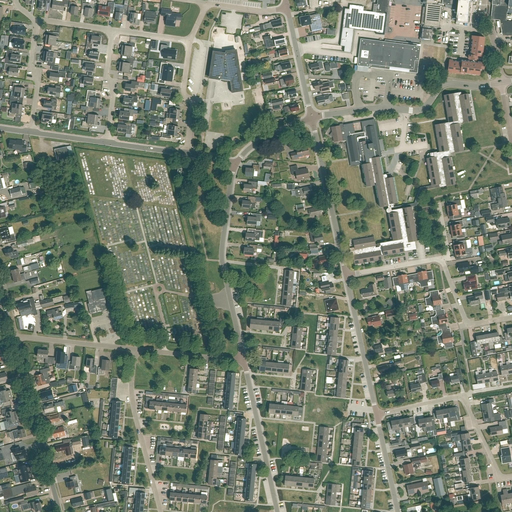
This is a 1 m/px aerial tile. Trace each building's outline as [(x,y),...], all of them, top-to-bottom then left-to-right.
[(50,0),(43,0),(43,1),(39,1),(38,10),(45,11),(46,3),(50,4),(50,0)] [(52,9),(63,10),(64,7),(67,7),(67,1),(63,0),(63,2),(53,1),(52,9)] [(432,27),(436,28),(440,28),(442,5),(442,0),(425,0),(422,26),(432,27)] [(462,25),(463,22),(468,23),(471,0),(465,0),(457,0),(458,0),(457,12),(455,12),(454,12),(454,13),(454,14),(457,14),(455,25),(458,25),(462,25)] [(492,0),(491,19),(493,20),(494,20),(499,20),(500,24),(502,36),(511,36),(511,21),(506,21),(508,0),(492,0)] [(71,15),(77,16),(78,7),(75,7),(76,3),(69,2),(69,8),(72,8),(71,15)] [(108,7),(99,6),(98,14),(104,15),(104,16),(109,17),(110,9),(114,9),(114,3),(108,2),(108,7)] [(85,17),(92,18),(93,9),(89,9),(89,4),(83,3),(82,9),(86,10),(85,17)] [(117,21),(122,22),(123,15),(126,15),(128,6),(124,5),(124,9),(116,8),(115,13),(116,13),(115,21),(117,21),(117,22),(117,21)] [(385,33),(387,14),(376,13),(364,11),(364,7),(350,5),(349,9),(345,9),(340,46),(346,47),(345,52),(344,52),(351,53),(354,29),(385,33)] [(388,6),(377,5),(376,13),(387,14),(388,6)] [(135,8),(128,7),(127,17),(131,17),(130,23),(132,23),(132,24),(132,25),(139,26),(139,20),(137,20),(138,14),(134,13),(135,8)] [(166,26),(175,27),(176,20),(181,20),(181,15),(171,14),(172,11),(162,9),(161,15),(168,16),(166,26)] [(155,23),(156,16),(149,15),(150,13),(146,12),(146,10),(142,10),(141,17),(145,17),(144,22),(155,23)] [(302,26),(310,25),(321,22),(319,14),(300,18),(300,19),(301,25),(302,25),(302,26)] [(281,18),(279,19),(279,20),(272,21),(272,23),(265,24),(266,29),(282,26),(281,23),(282,23),(281,18)] [(11,22),(10,27),(13,27),(13,30),(15,30),(14,34),(17,34),(19,35),(25,35),(26,28),(20,28),(20,23),(11,22)] [(312,33),(323,30),(321,22),(310,25),(312,33)] [(431,40),(432,27),(422,26),(421,39),(431,40)] [(56,42),(57,37),(59,37),(59,33),(53,33),(52,36),(44,35),(44,37),(46,37),(45,40),(56,42)] [(100,45),(101,38),(93,37),(94,35),(88,34),(87,46),(92,47),(93,44),(100,45)] [(14,48),(24,49),(24,44),(23,44),(23,42),(16,41),(17,37),(11,36),(10,43),(15,43),(14,48)] [(286,42),(286,41),(285,40),(284,37),(274,39),(271,40),(270,36),(263,37),(264,40),(268,39),(270,47),(276,46),(286,44),(286,42)] [(465,75),(465,73),(480,75),(481,69),(484,69),(485,63),(478,62),(478,63),(474,62),(474,60),(476,61),(476,58),(482,58),(482,57),(484,38),(472,36),(472,39),(470,55),(469,56),(468,59),(469,60),(473,60),(473,62),(461,60),(460,62),(453,61),(449,60),(448,73),(465,75)] [(389,70),(390,67),(418,70),(421,47),(385,42),(361,39),(357,66),(369,67),(389,70)] [(45,45),(52,46),(51,49),(58,50),(59,45),(56,44),(56,42),(45,40),(44,40),(43,42),(45,42),(45,45)] [(122,47),(122,50),(132,52),(133,47),(135,47),(135,44),(129,43),(128,46),(120,45),(120,47),(122,47)] [(161,45),(160,52),(164,52),(163,58),(175,59),(176,51),(167,49),(168,45),(161,45)] [(98,60),(99,52),(92,51),(92,48),(86,47),(85,54),(89,54),(89,58),(98,60)] [(48,57),(54,58),(55,53),(58,54),(58,50),(51,49),(51,51),(48,50),(48,52),(42,51),(42,53),(44,54),(43,55),(43,56),(43,57),(48,57)] [(288,55),(287,49),(275,51),(277,57),(288,55)] [(5,64),(8,64),(13,64),(13,62),(20,63),(21,56),(12,55),(13,51),(7,50),(6,57),(5,64)] [(121,55),(128,56),(127,60),(134,61),(134,57),(133,57),(131,57),(132,52),(122,50),(120,50),(119,52),(121,52),(121,55)] [(224,53),(222,53),(214,52),(210,78),(218,79),(220,79),(220,80),(222,80),(222,82),(228,82),(228,81),(230,81),(232,93),(233,93),(232,92),(234,92),(239,91),(239,88),(242,88),(236,50),(228,51),(228,52),(226,52),(226,51),(225,51),(226,53),(224,53)] [(55,63),(53,63),(54,58),(43,57),(43,56),(41,56),(41,58),(43,59),(43,61),(48,62),(48,66),(55,67),(55,63)] [(133,64),(134,61),(127,60),(127,63),(118,62),(118,64),(120,64),(119,67),(130,68),(130,63),(133,64)] [(83,61),(82,67),(86,67),(85,71),(94,72),(95,65),(90,65),(90,62),(83,61)] [(290,62),(282,64),(282,65),(279,66),(280,72),(287,70),(287,69),(291,68),(290,62)] [(312,71),(320,70),(319,70),(324,69),(322,62),(319,62),(318,62),(318,64),(315,64),(315,65),(311,66),(312,71)] [(163,73),(174,75),(175,70),(174,70),(174,68),(167,67),(168,64),(161,63),(160,73),(163,74),(163,73)] [(9,76),(18,77),(19,70),(11,69),(11,65),(8,64),(5,64),(4,71),(9,72),(9,76)] [(117,67),(117,69),(119,69),(119,72),(124,73),(124,76),(131,77),(131,73),(129,73),(130,68),(119,67),(117,67)] [(65,79),(66,76),(66,72),(59,71),(58,74),(51,73),(50,80),(59,81),(59,78),(65,79)] [(163,73),(163,74),(162,80),(159,80),(158,83),(165,84),(165,81),(172,82),(172,79),(173,79),(174,75),(163,73)] [(80,84),(84,84),(92,86),(93,79),(87,78),(87,75),(81,75),(81,79),(81,80),(80,84)] [(294,83),(294,82),(295,82),(294,80),(293,80),(293,77),(285,78),(285,79),(280,80),(281,85),(286,84),(286,85),(287,85),(287,86),(288,87),(291,86),(292,85),(291,84),(294,83)] [(138,89),(139,82),(133,81),(132,85),(126,84),(125,91),(134,92),(135,88),(138,89)] [(333,87),(333,86),(332,84),(332,83),(332,82),(329,83),(328,83),(328,82),(322,83),(321,82),(314,83),(315,90),(323,89),(324,92),(329,90),(329,88),(333,87)] [(12,92),(14,92),(25,93),(25,94),(26,94),(27,92),(25,92),(25,89),(20,88),(20,84),(13,83),(13,89),(12,92)] [(165,86),(159,85),(158,92),(161,92),(161,96),(170,97),(171,90),(165,89),(165,86)] [(49,88),(48,94),(48,95),(56,96),(55,97),(60,98),(61,87),(56,86),(55,89),(49,88)] [(296,90),(285,93),(285,96),(283,96),(284,99),(290,98),(290,99),(293,98),(293,97),(297,96),(296,90)] [(11,97),(10,100),(17,101),(17,97),(26,99),(26,97),(24,96),(25,94),(25,93),(14,92),(14,97),(11,97)] [(420,188),(414,203),(411,204),(411,207),(417,206),(422,190),(455,184),(451,157),(450,157),(449,154),(464,151),(459,124),(473,121),(468,94),(461,95),(461,92),(444,95),(449,123),(435,125),(440,152),(437,153),(437,152),(430,153),(430,156),(429,156),(429,158),(427,159),(432,186),(420,188)] [(89,97),(91,97),(90,102),(100,104),(102,104),(103,102),(101,102),(101,99),(95,98),(96,95),(93,94),(89,94),(89,97)] [(317,98),(318,106),(331,103),(330,102),(334,102),(332,96),(329,96),(329,95),(317,98)] [(123,105),(132,106),(133,102),(137,103),(138,97),(132,96),(131,99),(124,98),(123,105)] [(9,105),(12,106),(12,109),(22,110),(24,111),(24,108),(23,108),(23,105),(16,104),(17,101),(10,100),(9,105)] [(56,111),(56,107),(57,100),(51,100),(51,103),(45,102),(44,108),(51,109),(51,110),(56,111)] [(90,102),(89,107),(86,107),(86,110),(92,111),(93,108),(102,109),(102,107),(100,107),(100,104),(90,102)] [(285,113),(288,112),(291,112),(292,112),(295,112),(295,111),(299,110),(298,104),(290,106),(284,108),(285,113)] [(166,108),(170,109),(170,114),(180,115),(182,115),(182,113),(180,113),(181,110),(175,109),(175,106),(166,105),(166,108)] [(22,110),(12,109),(12,110),(9,112),(9,113),(9,117),(15,118),(16,114),(24,115),(24,113),(22,113),(22,110)] [(133,117),(134,115),(138,115),(139,110),(129,109),(128,113),(120,112),(119,119),(129,120),(130,116),(133,117)] [(99,116),(92,115),(92,111),(86,110),(85,114),(88,114),(88,119),(98,120),(100,121),(100,119),(98,119),(99,116)] [(51,116),(48,116),(43,115),(42,122),(52,124),(52,120),(56,120),(57,118),(64,119),(64,115),(51,113),(51,116)] [(169,118),(166,118),(166,121),(172,122),(173,119),(181,120),(182,118),(180,118),(180,115),(170,114),(169,118)] [(98,120),(88,119),(85,119),(85,122),(83,121),(82,127),(91,128),(92,124),(99,125),(100,123),(98,123),(98,120)] [(388,208),(394,207),(393,204),(397,203),(393,177),(390,178),(390,176),(387,177),(387,175),(385,174),(382,175),(379,157),(382,157),(382,156),(381,155),(379,155),(378,149),(380,148),(375,121),(373,121),(373,120),(361,122),(363,132),(355,134),(353,123),(345,125),(343,125),(340,126),(331,127),(332,132),(331,133),(332,137),(333,138),(334,142),(346,140),(349,158),(350,165),(358,163),(358,165),(363,165),(367,187),(375,186),(374,183),(377,183),(377,185),(376,185),(380,207),(388,206),(388,208)] [(164,125),(168,125),(168,130),(178,131),(178,132),(180,132),(180,130),(178,129),(179,127),(172,126),(172,122),(166,121),(164,121),(164,125)] [(118,125),(117,131),(126,133),(126,134),(131,135),(133,124),(125,123),(125,126),(118,125)] [(162,138),(171,139),(172,136),(179,137),(180,134),(178,134),(178,132),(178,131),(168,130),(167,133),(163,133),(162,138)] [(10,140),(9,149),(21,150),(21,151),(26,152),(26,146),(22,145),(23,141),(20,141),(10,140)] [(57,161),(62,159),(73,157),(71,146),(59,148),(55,149),(57,161)] [(298,157),(309,155),(307,146),(301,148),(300,147),(296,148),(297,153),(291,154),(292,160),(298,159),(298,157)] [(245,176),(254,177),(254,171),(259,172),(260,165),(254,165),(253,169),(246,168),(245,176)] [(297,180),(309,177),(308,169),(303,170),(302,170),(298,171),(297,166),(290,167),(292,176),(296,175),(297,180)] [(244,191),(252,192),(252,189),(257,189),(257,184),(268,185),(268,182),(258,181),(258,182),(251,182),(251,185),(244,184),(244,191)] [(10,190),(12,197),(22,195),(21,187),(10,190)] [(311,187),(300,189),(301,196),(313,193),(311,187)] [(498,188),(490,190),(492,199),(497,198),(498,200),(498,202),(506,200),(504,194),(503,194),(502,188),(498,188)] [(242,207),(250,208),(255,209),(256,197),(250,197),(249,201),(243,201),(242,207)] [(451,205),(447,206),(448,212),(457,210),(457,207),(461,205),(460,200),(450,202),(451,205)] [(498,203),(491,205),(492,211),(500,209),(499,208),(507,207),(506,200),(498,202),(498,203)] [(297,212),(298,212),(305,210),(304,204),(296,205),(297,212)] [(417,241),(411,207),(411,204),(394,207),(388,208),(387,209),(386,209),(386,210),(386,211),(386,212),(387,212),(387,213),(388,213),(389,213),(388,214),(393,241),(377,244),(378,247),(376,248),(374,237),(353,241),(354,247),(349,248),(350,252),(352,252),(355,265),(382,260),(381,256),(404,252),(404,250),(412,249),(412,250),(415,250),(416,248),(415,241),(417,241)] [(322,213),(321,208),(320,208),(320,207),(308,209),(310,217),(321,214),(321,213),(322,213)] [(462,218),(460,209),(457,210),(448,212),(448,217),(453,216),(453,219),(462,218)] [(260,226),(260,222),(261,215),(255,214),(254,217),(248,217),(247,224),(260,226)] [(501,219),(496,220),(498,229),(507,227),(506,227),(510,226),(509,218),(501,220),(501,219)] [(454,225),(450,226),(451,231),(461,230),(460,227),(463,226),(462,220),(454,222),(454,225)] [(8,228),(0,229),(0,230),(3,241),(3,240),(7,239),(8,243),(16,241),(14,234),(10,235),(8,228)] [(246,233),(246,240),(260,242),(260,238),(263,238),(264,231),(255,230),(254,234),(246,233)] [(464,232),(461,232),(461,230),(451,231),(452,237),(456,236),(457,239),(465,237),(464,232)] [(323,240),(322,234),(317,235),(317,234),(315,235),(315,232),(310,233),(312,242),(315,242),(315,241),(319,240),(320,242),(321,243),(323,242),(323,241),(323,240)] [(499,245),(503,244),(509,243),(509,242),(511,241),(511,234),(501,236),(502,241),(499,241),(499,245)] [(27,240),(17,242),(19,248),(28,245),(34,243),(33,238),(27,240)] [(458,245),(454,245),(455,251),(467,249),(466,240),(457,242),(458,245)] [(253,255),(254,252),(257,252),(258,245),(252,245),(251,249),(245,248),(244,254),(253,255)] [(6,257),(10,256),(11,258),(12,259),(19,257),(18,252),(14,253),(13,248),(4,251),(6,257)] [(455,251),(455,256),(460,255),(460,258),(470,257),(469,248),(467,249),(455,251)] [(507,251),(501,252),(502,256),(508,255),(508,257),(509,260),(511,259),(511,249),(507,250),(507,251)] [(327,256),(319,258),(319,259),(312,261),(314,268),(321,266),(321,264),(328,263),(327,256)] [(24,258),(17,260),(19,266),(26,264),(24,258)] [(459,271),(460,272),(465,271),(466,274),(478,272),(477,266),(470,267),(469,263),(458,265),(459,267),(458,267),(457,268),(457,269),(457,270),(458,271),(459,271)] [(35,264),(23,268),(24,273),(34,271),(33,268),(36,268),(35,264)] [(294,271),(285,270),(284,277),(294,278),(294,271)] [(420,284),(420,287),(424,287),(422,271),(421,271),(421,272),(417,272),(417,274),(412,274),(414,283),(417,282),(420,284)] [(424,287),(428,286),(428,283),(429,280),(433,279),(432,271),(426,272),(426,271),(422,271),(424,287)] [(22,281),(26,280),(24,274),(20,275),(13,277),(14,283),(22,281)] [(405,290),(409,290),(408,286),(410,284),(414,283),(412,274),(407,275),(406,274),(403,275),(402,274),(402,275),(405,290)] [(390,277),(384,278),(383,275),(377,277),(377,281),(384,280),(385,289),(392,288),(390,277)] [(400,287),(401,291),(405,290),(402,275),(401,275),(398,276),(398,277),(392,278),(394,286),(398,286),(400,287)] [(464,288),(465,290),(477,288),(476,281),(475,275),(467,277),(468,282),(463,283),(464,285),(464,286),(464,287),(464,288)] [(333,284),(329,285),(328,281),(325,282),(320,283),(322,291),(326,290),(326,292),(325,292),(326,295),(331,293),(331,291),(334,291),(333,284)] [(362,291),(361,292),(362,296),(363,296),(363,298),(372,296),(373,299),(377,298),(377,295),(378,295),(377,287),(375,288),(375,284),(370,285),(371,288),(362,290),(362,291)] [(86,292),(88,299),(89,305),(91,313),(96,312),(97,313),(97,311),(106,309),(104,299),(112,297),(109,287),(92,291),(92,290),(86,292)] [(425,298),(426,302),(426,303),(441,300),(441,299),(440,295),(439,295),(438,290),(429,292),(430,295),(428,298),(425,298)] [(511,291),(510,292),(506,293),(504,293),(500,294),(496,295),(498,302),(506,300),(505,296),(507,296),(507,297),(511,296),(511,300),(511,291)] [(482,292),(476,293),(474,293),(475,296),(468,298),(470,305),(480,303),(479,299),(483,298),(482,292)] [(63,297),(65,303),(72,301),(70,295),(63,297)] [(22,303),(17,304),(19,308),(31,305),(32,305),(35,304),(33,298),(21,302),(22,303)] [(291,306),(291,303),(293,303),(294,302),(291,302),(292,299),(282,298),(282,306),(291,306)] [(54,305),(54,304),(52,299),(41,302),(42,308),(54,305)] [(336,299),(326,301),(328,312),(338,309),(336,299)] [(433,311),(435,311),(444,309),(441,310),(440,304),(442,304),(441,300),(426,303),(426,306),(430,306),(432,307),(433,311)] [(19,308),(20,312),(24,311),(24,312),(32,310),(32,312),(33,312),(34,316),(38,315),(35,304),(32,305),(31,305),(19,308)] [(58,319),(63,318),(62,313),(63,312),(62,308),(52,310),(47,312),(48,319),(54,317),(54,320),(55,320),(55,321),(58,320),(58,319)] [(395,309),(385,311),(387,317),(397,315),(395,309)] [(431,317),(431,321),(447,319),(447,318),(446,318),(446,314),(445,314),(444,309),(435,311),(436,314),(434,317),(431,317)] [(374,325),(374,327),(381,325),(379,316),(376,317),(375,316),(372,317),(372,318),(367,319),(369,326),(374,325)] [(280,319),(280,322),(274,321),(273,331),(279,332),(279,327),(282,327),(283,320),(280,319)] [(431,321),(432,325),(436,324),(438,326),(439,330),(441,329),(441,330),(450,328),(447,328),(446,323),(447,323),(447,319),(431,321)] [(452,333),(451,333),(450,328),(441,330),(442,333),(440,335),(437,336),(437,340),(453,337),(453,336),(452,337),(452,333)] [(502,336),(499,337),(498,332),(492,333),(494,342),(494,345),(503,343),(502,336)] [(478,348),(477,345),(483,344),(482,335),(476,336),(477,341),(474,342),(475,348),(478,348)] [(453,338),(453,337),(437,340),(438,344),(441,343),(444,345),(445,349),(453,347),(452,342),(453,342),(453,338)] [(381,344),(375,346),(376,346),(374,347),(376,354),(383,352),(381,344)] [(48,351),(38,350),(38,357),(46,358),(45,363),(54,364),(55,358),(48,357),(48,351)] [(64,361),(65,357),(65,353),(58,352),(57,363),(61,363),(60,368),(67,368),(68,361),(64,361)] [(68,369),(75,370),(75,365),(79,366),(80,358),(73,357),(72,364),(69,364),(68,369)] [(90,373),(96,373),(97,367),(94,366),(94,359),(88,358),(87,367),(90,367),(90,373)] [(98,374),(104,374),(105,370),(109,370),(110,360),(103,360),(102,368),(99,367),(98,374)] [(500,366),(501,375),(508,374),(507,365),(502,366),(502,363),(499,363),(500,366)] [(289,371),(292,371),(292,365),(289,365),(289,364),(283,364),(282,373),(288,374),(289,371)] [(380,374),(388,372),(388,370),(392,369),(395,368),(394,364),(387,366),(387,365),(382,366),(382,367),(379,367),(380,374)] [(48,377),(47,372),(50,371),(49,368),(40,370),(41,374),(36,376),(37,380),(48,377)] [(312,370),(302,369),(302,376),(311,377),(312,370)] [(491,382),(498,381),(497,372),(492,372),(492,369),(489,369),(490,373),(491,382)] [(451,383),(459,382),(458,376),(461,375),(459,370),(456,370),(457,373),(454,374),(453,377),(450,378),(451,383)] [(484,383),(491,382),(490,373),(485,374),(485,370),(482,371),(483,374),(484,383)] [(476,375),(477,384),(484,383),(483,374),(478,375),(478,372),(475,372),(476,375)] [(439,377),(436,378),(429,379),(430,382),(431,382),(432,388),(440,386),(438,380),(443,379),(442,374),(438,375),(439,377)] [(421,390),(420,384),(423,383),(422,375),(418,376),(418,380),(415,380),(416,384),(410,386),(412,392),(421,390)] [(48,382),(50,382),(48,377),(37,380),(38,386),(49,384),(48,382)] [(300,390),(310,391),(310,384),(301,383),(300,390)] [(387,392),(388,397),(396,396),(395,390),(391,391),(390,385),(386,386),(387,391),(387,392)] [(6,387),(0,388),(0,397),(0,398),(0,397),(11,394),(10,390),(6,391),(6,390),(7,390),(6,387)] [(53,398),(52,391),(40,394),(42,401),(53,398)] [(8,400),(12,399),(11,394),(0,397),(0,398),(1,400),(0,400),(0,404),(1,407),(11,404),(10,401),(9,401),(8,400)] [(149,409),(156,409),(156,402),(153,401),(153,399),(150,398),(150,402),(146,401),(145,408),(149,409)] [(484,404),(482,405),(483,412),(492,410),(491,403),(494,402),(493,399),(486,400),(487,404),(484,404)] [(54,403),(55,406),(53,406),(53,404),(44,406),(45,413),(54,411),(54,412),(58,411),(57,407),(60,406),(64,405),(63,401),(54,403)] [(293,406),(292,416),(298,416),(302,416),(303,408),(299,407),(295,406),(295,404),(293,404),(293,406)] [(12,408),(5,410),(2,410),(2,412),(2,413),(2,415),(3,416),(3,417),(6,416),(6,418),(17,416),(16,411),(12,412),(11,411),(13,411),(12,408)] [(454,408),(448,409),(449,417),(450,422),(460,420),(459,410),(455,411),(454,408)] [(449,417),(448,409),(442,410),(443,418),(447,418),(448,426),(451,426),(450,422),(449,417)] [(442,410),(435,411),(437,419),(440,419),(441,423),(444,423),(443,418),(442,410)] [(488,418),(489,422),(500,420),(499,414),(493,415),(492,410),(483,412),(484,419),(488,418)] [(50,416),(44,417),(46,424),(60,421),(60,419),(59,415),(50,417),(50,416)] [(236,421),(236,424),(238,424),(246,425),(246,418),(243,418),(244,415),(237,415),(237,418),(238,418),(238,421),(236,421)] [(17,416),(6,418),(7,421),(4,421),(5,429),(14,427),(13,423),(14,423),(14,421),(18,420),(17,416)] [(437,435),(436,430),(434,422),(431,422),(430,417),(424,419),(426,427),(429,426),(430,431),(433,431),(434,436),(437,435)] [(411,425),(410,418),(403,419),(405,427),(408,427),(409,431),(412,431),(412,433),(416,432),(414,425),(411,425)] [(399,428),(402,428),(403,433),(406,432),(405,427),(403,419),(397,420),(399,428)] [(424,419),(418,420),(419,428),(423,427),(424,432),(427,432),(426,427),(424,419)] [(388,430),(389,430),(396,429),(397,434),(400,433),(399,428),(397,420),(391,421),(391,422),(387,423),(388,430)] [(491,436),(503,434),(502,430),(507,429),(506,421),(499,422),(500,427),(490,428),(491,436)] [(361,424),(352,423),(352,428),(355,428),(355,434),(363,435),(364,428),(361,428),(361,424)] [(59,430),(52,431),(53,437),(60,436),(61,437),(66,435),(63,427),(58,428),(59,430)] [(329,428),(320,427),(319,434),(328,435),(329,428)] [(14,440),(26,436),(24,429),(18,430),(17,430),(12,431),(12,432),(10,432),(7,433),(8,438),(13,437),(14,440)] [(457,436),(457,438),(458,441),(462,440),(462,441),(470,439),(469,433),(461,434),(461,435),(457,435),(457,436)] [(90,446),(88,436),(82,437),(84,447),(90,446)] [(57,452),(65,450),(66,456),(71,454),(69,445),(73,444),(73,445),(81,444),(80,438),(72,440),(72,439),(68,439),(63,440),(63,444),(55,446),(57,452)] [(25,450),(21,451),(20,447),(19,448),(13,449),(15,456),(16,456),(17,460),(27,457),(25,450)] [(502,456),(501,456),(502,463),(511,462),(509,448),(501,449),(502,456)] [(396,452),(397,459),(408,457),(406,449),(396,452)] [(316,462),(325,462),(326,455),(317,454),(316,462)] [(465,458),(464,455),(463,456),(456,457),(457,463),(461,462),(461,465),(469,464),(468,458),(465,458)] [(404,465),(406,475),(409,474),(409,475),(410,474),(414,473),(412,464),(404,465)] [(15,476),(19,475),(31,472),(30,466),(25,467),(25,465),(17,467),(18,469),(13,470),(15,476)] [(109,481),(105,466),(100,467),(104,483),(109,481)] [(32,478),(31,472),(19,475),(21,483),(29,481),(28,479),(32,478)] [(69,490),(75,488),(79,487),(77,481),(76,476),(70,478),(71,482),(67,483),(69,490)] [(437,496),(445,495),(441,478),(434,479),(437,496)] [(427,482),(423,482),(407,486),(409,494),(409,496),(417,495),(417,497),(421,496),(421,494),(429,492),(427,482)] [(26,484),(11,488),(2,490),(2,491),(4,498),(26,493),(27,497),(37,494),(35,486),(32,487),(31,483),(26,484)] [(337,485),(328,484),(327,491),(336,492),(337,485)] [(358,494),(361,494),(361,488),(353,488),(354,499),(358,499),(358,494)] [(111,489),(105,490),(107,501),(113,500),(111,489)] [(502,505),(511,502),(511,501),(511,493),(508,494),(507,489),(502,490),(503,495),(500,495),(502,505)] [(481,499),(480,493),(471,494),(468,495),(468,497),(469,501),(473,500),(481,499)] [(73,507),(80,506),(84,505),(82,498),(72,500),(73,507)] [(326,505),(335,506),(336,499),(327,498),(326,505)] [(35,511),(41,510),(39,503),(34,504),(33,502),(29,503),(31,509),(34,508),(35,511)]
